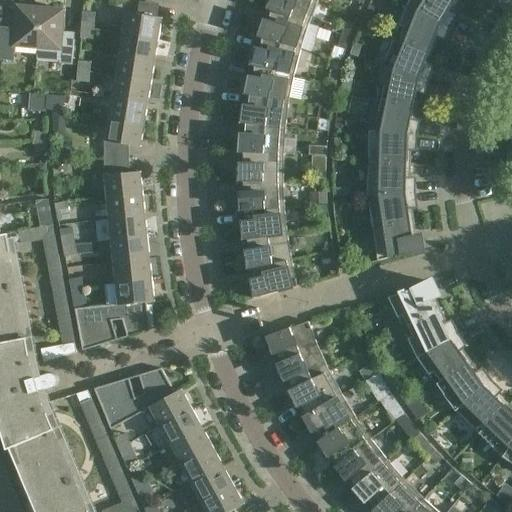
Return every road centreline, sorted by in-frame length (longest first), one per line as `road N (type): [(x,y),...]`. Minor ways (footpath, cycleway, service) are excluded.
road 1 (residential): [(311,511),(240,405),(208,330),(188,234),(189,101),(215,0)]
road 2 (residential): [(511,329),(494,299),(461,182),(471,100),(511,14)]
